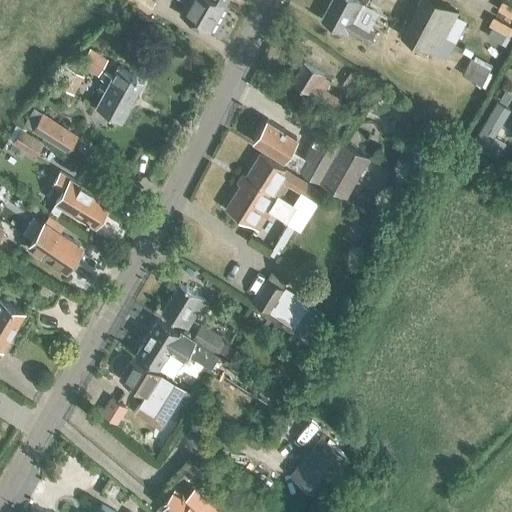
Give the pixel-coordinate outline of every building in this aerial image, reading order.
[(129,0),(148,13),(156,1),(154,0),(129,0)] [(209,31),(224,6),(213,0),(183,0),(187,1),(179,14),(209,31)] [(335,0),(323,24),(368,47),(373,37),(354,27),(365,6),(352,0),(335,0)] [(421,0),(402,40),(437,57),(458,14),(430,0),(421,0)] [(80,64),(98,74),(108,57),(89,47),(83,59),(74,54),(68,66),(67,65),(57,83),(74,92),(84,74),(77,70),(80,64)] [(481,84),(489,68),(471,59),(463,74),(481,84)] [(320,99),(335,108),(341,98),(326,88),(331,81),(304,63),(291,83),(319,101),(320,99)] [(121,120),(143,80),(120,67),(114,76),(104,70),(100,77),(103,79),(99,85),(107,90),(98,107),(121,120)] [(331,132),(343,140),(365,105),(353,97),(331,132)] [(43,111),(42,112),(34,107),(24,123),(33,128),(32,129),(68,151),(79,134),(43,111)] [(511,114),(501,108),(484,139),(495,146),(506,127),(510,129),(511,125),(511,121),(510,120),(511,115),(511,114)] [(296,172),(302,163),(287,153),(293,143),(264,125),(253,144),(296,172)] [(9,142),(32,156),(40,143),(17,129),(9,142)] [(302,163),(296,172),(339,199),(363,160),(320,133),(302,163)] [(301,194),(307,184),(261,155),(227,210),(259,230),(270,213),(287,223),(296,208),(275,195),(283,183),(301,194)] [(53,202),(94,226),(109,200),(59,171),(51,183),(61,189),(53,202)] [(60,232),(66,224),(49,213),(45,219),(44,218),(26,245),(66,271),(82,247),(60,232)] [(342,275),(328,267),(318,284),(333,292),(342,275)] [(250,300),(277,318),(293,295),(280,287),(283,283),(268,273),(250,300)] [(160,309),(185,325),(202,299),(177,282),(160,309)] [(0,323),(13,331),(25,312),(0,296),(0,323)] [(179,330),(178,332),(156,318),(134,351),(171,375),(194,340),(179,330)] [(192,336),(214,349),(223,335),(201,322),(192,336)] [(0,346),(2,348),(13,331),(0,323),(0,346)] [(237,348),(224,340),(218,350),(232,358),(237,348)] [(134,412),(161,430),(185,392),(131,355),(118,377),(143,394),(136,405),(138,406),(134,412)] [(207,395),(201,404),(212,412),(219,402),(207,395)] [(104,418),(114,425),(126,406),(115,400),(104,418)] [(288,475),(319,499),(348,461),(317,438),(288,475)] [(212,511),(218,506),(194,486),(185,497),(174,488),(159,505),(167,511),(212,511)]
